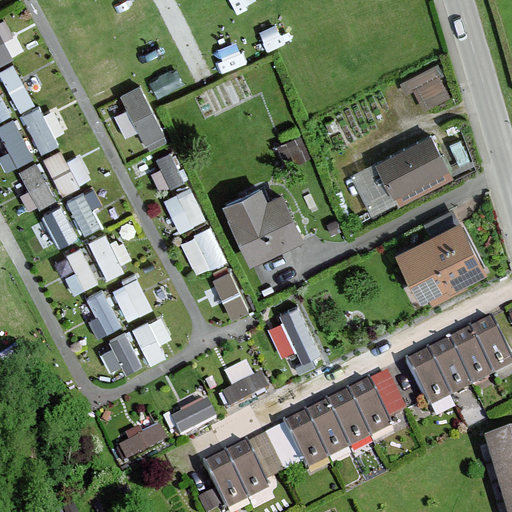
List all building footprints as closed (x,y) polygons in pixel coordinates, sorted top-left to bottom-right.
[(154,0),(118,0),(129,23),(159,9),(154,0)] [(0,50),(22,51),(22,28),(0,27),(0,50)] [(16,56),(1,64),(20,104),(35,96),(16,56)] [(416,72),(425,99),(450,90),(440,63),(416,72)] [(150,143),(171,133),(141,76),(121,86),(150,143)] [(0,113),(12,108),(0,81),(0,113)] [(59,101),(45,108),(41,99),(24,107),(40,143),(72,128),(59,101)] [(0,117),(0,118),(10,144),(2,147),(8,162),(34,153),(18,111),(0,117)] [(449,171),(429,133),(373,163),(394,201),(449,171)] [(153,152),(163,183),(187,175),(176,144),(153,152)] [(52,155),(61,184),(93,174),(84,145),(52,155)] [(37,154),(17,165),(37,200),(57,189),(37,154)] [(257,177),(219,195),(249,256),(300,231),(277,185),(264,191),(257,177)] [(167,190),(179,224),(207,214),(195,180),(167,190)] [(108,217),(92,182),(69,193),(85,228),(108,217)] [(40,215),(51,245),(77,235),(66,205),(40,215)] [(460,218),(393,251),(418,301),(484,269),(460,218)] [(216,220),(182,232),(195,267),(228,255),(216,220)] [(108,226),(91,232),(106,271),(123,265),(108,226)] [(66,270),(74,287),(99,276),(83,240),(68,246),(77,265),(66,270)] [(215,302),(227,297),(233,312),(251,305),(235,265),(204,277),(215,302)] [(115,278),(126,313),(153,304),(142,270),(115,278)] [(97,331),(123,319),(107,282),(81,293),(97,331)] [(269,315),(293,369),(327,354),(302,300),(269,315)] [(169,348),(163,334),(175,329),(165,306),(134,320),(150,356),(169,348)] [(425,405),(511,361),(511,359),(491,317),(403,361),(425,405)] [(101,342),(115,370),(143,357),(129,328),(101,342)] [(231,405),(273,380),(264,365),(257,370),(247,354),(226,367),(235,380),(221,389),(231,405)] [(310,475),(394,430),(370,385),(285,430),(310,475)] [(172,409),(180,429),(218,414),(210,394),(172,409)] [(144,430),(119,441),(126,457),(169,438),(155,407),(137,415),(144,430)] [(511,511),(511,436),(487,444),(506,511),(511,511)] [(201,467),(227,511),(228,511),(270,488),(244,442),(201,467)]
